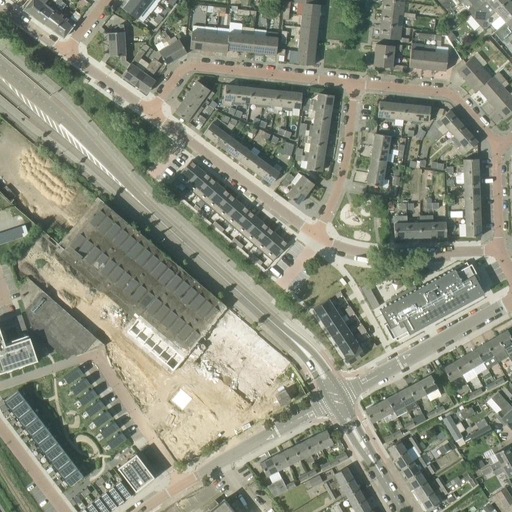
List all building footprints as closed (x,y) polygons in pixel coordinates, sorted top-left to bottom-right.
[(30,0),(24,10),(34,17),(45,3),(47,0),(30,0)] [(34,17),(43,24),(57,7),(62,0),(56,0),(54,3),(50,0),(47,0),(45,3),(34,17)] [(132,0),(129,0),(124,7),(137,18),(144,9),(132,0)] [(151,0),(132,0),(144,9),(152,0),(151,0)] [(316,4),(316,2),(295,0),(294,0),(295,3),(303,4),(302,13),(319,15),(320,5),(316,4)] [(404,2),(383,0),(382,13),(403,15),(402,17),(408,18),(409,13),(403,13),(404,2)] [(457,0),(437,0),(448,12),(460,3),(457,0)] [(471,14),(486,0),(465,0),(461,4),(467,10),(471,14)] [(508,0),(486,0),(471,14),(470,15),(479,26),(485,20),(495,12),(508,0)] [(505,22),(511,16),(511,3),(509,0),(508,0),(495,12),(485,20),(490,25),(500,16),(505,22)] [(60,14),(62,12),(63,11),(57,7),(43,24),(53,31),(64,17),(60,14)] [(318,28),(319,15),(302,13),(300,26),(318,28)] [(402,17),(403,15),(382,13),(380,25),(401,27),(402,17)] [(79,19),(75,15),(73,14),(68,20),(64,17),(53,31),(64,38),(79,19)] [(502,48),(508,55),(511,58),(511,57),(511,56),(511,57),(511,56),(511,16),(505,22),(491,35),(494,39),(496,41),(510,28),(511,30),(511,40),(509,42),(502,48)] [(227,50),(239,51),(241,34),(242,24),(235,23),(235,24),(230,24),(229,33),(228,36),(227,50)] [(108,43),(109,45),(125,44),(124,25),(119,25),(120,25),(120,32),(108,33),(109,43),(108,43)] [(401,27),(380,25),(379,38),(400,40),(400,42),(408,43),(409,39),(400,38),(401,27)] [(316,40),(318,28),(300,26),(299,38),(316,40)] [(202,50),(204,33),(192,32),(190,49),(202,50)] [(214,51),(216,34),(204,33),(202,50),(214,51)] [(228,36),(216,34),(214,51),(227,53),(227,50),(228,36)] [(253,35),(241,34),(239,51),(251,52),(253,35)] [(263,54),(265,36),(253,35),(251,52),(263,54)] [(265,36),(263,54),(276,55),(278,38),(265,36)] [(315,52),(316,40),(299,38),(298,51),(315,52)] [(169,45),(177,60),(179,59),(179,58),(187,54),(179,40),(169,45)] [(421,69),(424,44),(412,43),(409,67),(421,69)] [(121,63),(126,59),(125,44),(109,45),(109,47),(109,56),(121,56),(121,63)] [(394,44),(394,46),(376,44),(373,66),(392,68),(394,50),(401,51),(402,45),(394,44)] [(435,53),(436,46),(424,44),(421,69),(433,70),(435,53)] [(175,61),(177,60),(169,45),(159,51),(167,65),(175,60),(175,61)] [(130,82),(139,69),(136,66),(135,66),(145,52),(141,49),(130,64),(126,61),(126,59),(121,63),(127,68),(122,76),(130,82)] [(314,65),(315,52),(298,51),(296,64),(314,65)] [(446,71),(447,54),(435,53),(433,70),(446,71)] [(466,81),(482,67),(473,57),(457,71),(466,81)] [(154,59),(150,65),(144,72),(139,69),(130,82),(135,85),(138,88),(157,61),(154,59)] [(157,61),(138,88),(145,93),(147,92),(148,92),(155,81),(151,78),(159,67),(161,64),(157,61)] [(491,77),(482,67),(466,81),(475,92),(478,90),(478,89),(491,77)] [(487,99),(507,82),(505,80),(500,84),(493,77),(491,78),(491,77),(478,89),(478,90),(487,99)] [(190,92),(204,102),(207,98),(205,96),(209,90),(197,81),(190,92)] [(493,107),(509,94),(503,88),(509,84),(507,82),(487,99),(493,107)] [(236,105),(238,87),(225,85),(224,100),(232,101),(231,104),(236,105)] [(249,103),(251,88),(238,87),(236,105),(242,105),(242,102),(249,103)] [(262,108),(264,89),(251,88),(249,103),(257,104),(256,107),(262,108)] [(275,106),(276,91),(264,89),(262,108),(267,108),(267,105),(275,106)] [(287,110),(289,92),(276,91),(275,106),(282,106),(282,110),(287,110)] [(511,91),(509,95),(509,94),(493,107),(505,120),(511,113),(511,91)] [(201,106),(204,102),(190,92),(182,102),(194,111),(199,105),(201,106)] [(289,92),(287,110),(292,111),(292,108),(300,108),(302,93),(289,92)] [(331,109),(333,96),(318,93),(317,101),(314,101),(313,105),(313,106),(316,106),(331,109)] [(213,110),(217,104),(212,101),(209,106),(213,110)] [(190,117),(194,111),(182,102),(174,113),(189,123),(192,119),(190,117)] [(390,121),(392,103),(379,102),(378,117),(385,117),(385,121),(390,121)] [(403,119),(405,104),(392,103),(390,121),(395,122),(396,119),(403,119)] [(416,124),(417,106),(405,104),(403,119),(411,120),(410,123),(416,124)] [(209,115),(213,110),(209,106),(205,112),(209,115)] [(316,106),(315,119),(329,121),(331,109),(316,106)] [(430,107),(417,106),(416,124),(421,124),(421,121),(429,122),(429,118),(434,119),(438,108),(430,108),(430,107)] [(234,116),(237,110),(230,108),(228,113),(234,116)] [(237,110),(234,116),(241,118),(243,113),(237,110)] [(449,130),(459,121),(449,110),(436,122),(440,126),(443,124),(449,130)] [(258,126),(261,120),(254,118),(252,123),(258,126)] [(327,134),(329,121),(315,119),(313,126),(310,126),(309,131),(327,134)] [(261,120),(258,126),(265,128),(267,123),(261,120)] [(455,143),(468,132),(459,121),(449,130),(454,136),(451,139),(455,143)] [(218,128),(211,123),(203,134),(215,142),(225,129),(220,126),(218,128)] [(251,128),(248,133),(254,136),(256,130),(251,128)] [(226,151),(234,140),(228,135),(230,132),(225,129),(215,142),(226,151)] [(421,140),(425,133),(419,129),(415,137),(421,140)] [(325,146),(327,134),(309,131),(309,136),(312,136),(310,144),(325,146)] [(468,151),(478,142),(468,132),(455,143),(459,147),(462,145),(468,151)] [(373,147),(393,150),(394,145),(389,144),(390,136),(375,134),(373,147)] [(237,159),(248,145),(243,141),(241,145),(234,140),(226,151),(237,159)] [(283,150),(281,149),(278,153),(291,157),(294,145),(285,142),(283,150)] [(306,151),(305,156),(323,159),(325,146),(310,144),(309,151),(306,151)] [(249,167),(257,156),(250,152),(253,148),(248,145),(237,159),(249,167)] [(392,155),(393,150),(373,147),(371,159),(386,162),(387,154),(392,155)] [(260,176),(271,161),(266,158),(263,161),(257,156),(249,167),(260,176)] [(308,161),(307,163),(306,169),(321,171),(323,159),(305,156),(305,161),(308,161)] [(384,169),(386,162),(371,159),(369,172),(389,175),(390,170),(384,169)] [(464,173),(477,172),(478,172),(478,168),(478,159),(463,160),(464,173)] [(191,161),(175,178),(185,187),(201,170),(191,161)] [(271,184),(279,173),(273,168),(275,165),(271,161),(260,176),(271,184)] [(201,170),(185,187),(195,195),(210,178),(201,170)] [(423,170),(423,179),(428,179),(428,182),(432,182),(432,170),(423,170)] [(388,180),(389,175),(369,172),(367,184),(381,187),(383,179),(388,180)] [(478,172),(477,172),(464,173),(464,186),(479,185),(478,177),(479,177),(479,176),(478,176),(478,172)] [(309,191),(313,185),(314,184),(303,175),(295,186),(305,194),(306,195),(309,191)] [(210,178),(195,195),(205,203),(220,186),(210,178)] [(479,193),(479,185),(464,186),(465,198),(479,198),(479,194),(479,193)] [(220,186),(205,203),(214,211),(230,194),(220,186)] [(306,195),(305,194),(295,186),(287,196),(298,205),(303,198),(306,195)] [(230,194),(214,211),(224,220),(239,203),(230,194)] [(465,198),(465,211),(480,211),(479,202),(480,202),(479,202),(479,198),(465,198)] [(257,333),(224,305),(99,199),(92,207),(96,211),(69,243),(64,239),(59,246),(55,250),(137,319),(124,334),(170,374),(187,354),(218,380),(219,379),(252,408),(268,389),(269,389),(275,382),(274,381),(290,363),(257,334),(257,333)] [(239,203),(224,220),(234,228),(249,211),(239,203)] [(249,211),(234,228),(243,237),(259,219),(249,211)] [(480,219),(480,211),(465,211),(466,224),(480,223),(480,219)] [(419,216),(419,223),(420,223),(420,237),(429,237),(433,237),(433,223),(433,216),(419,216)] [(259,219),(243,237),(253,244),(268,228),(259,219)] [(446,222),(433,223),(433,237),(437,237),(438,237),(446,237),(446,222)] [(412,238),(420,237),(420,223),(419,223),(407,224),(408,238),(412,238)] [(480,223),(466,224),(466,237),(481,237),(480,228),(480,227),(480,223)] [(407,224),(395,224),(394,224),(394,238),(403,238),(408,238),(407,224)] [(0,244),(29,236),(26,226),(0,233),(0,244)] [(268,228),(253,244),(262,253),(278,236),(268,228)] [(278,236),(262,253),(272,261),(288,244),(278,236)] [(308,312),(342,273),(328,262),(294,300),(308,312)] [(392,303),(379,310),(396,341),(484,294),(467,262),(417,289),(415,286),(390,299),(392,303)] [(105,348),(105,344),(27,278),(20,287),(20,300),(27,306),(27,322),(33,327),(33,330),(39,336),(40,336),(55,349),(105,348)] [(368,284),(360,288),(372,310),(380,306),(368,284)] [(328,299),(313,309),(320,319),(335,309),(328,299)] [(335,309),(320,319),(326,328),(341,318),(335,309)] [(341,318),(326,328),(332,337),(347,327),(341,318)] [(347,327),(332,337),(338,346),(353,336),(347,327)] [(5,345),(0,330),(0,372),(5,371),(4,367),(11,365),(12,369),(18,367),(16,363),(23,361),(24,365),(30,363),(29,359),(36,357),(29,337),(5,345)] [(496,337),(504,349),(509,358),(511,356),(511,338),(507,330),(496,337)] [(353,336),(338,346),(343,355),(359,345),(353,336)] [(121,337),(108,353),(143,406),(168,377),(121,337)] [(493,356),(504,349),(496,337),(485,343),(493,356)] [(483,362),(493,356),(485,343),(475,349),(483,362)] [(359,345),(343,355),(350,364),(358,359),(365,354),(359,345)] [(472,368),(483,362),(475,349),(464,355),(472,368)] [(462,374),(472,368),(464,355),(454,362),(462,374)] [(451,381),(462,374),(454,362),(443,368),(451,381)] [(83,373),(66,383),(71,390),(87,379),(83,373)] [(419,381),(426,394),(438,388),(431,375),(419,381)] [(493,382),(495,387),(505,382),(503,378),(493,382)] [(415,400),(426,394),(419,381),(408,387),(415,400)] [(501,390),(509,398),(511,395),(511,385),(510,382),(501,390)] [(92,386),(74,396),(79,403),(96,392),(92,386)] [(398,392),(405,406),(404,406),(407,411),(418,406),(415,400),(408,387),(398,392)] [(471,393),(473,398),(483,393),(480,388),(471,393)] [(10,410),(25,398),(18,389),(3,401),(10,410)] [(404,406),(405,406),(398,392),(387,398),(397,418),(397,417),(407,411),(404,406)] [(501,409),(499,411),(495,415),(502,422),(503,421),(511,430),(511,407),(498,392),(491,398),(501,409)] [(98,395),(81,405),(86,412),(102,401),(98,395)] [(25,398),(10,410),(16,418),(31,407),(25,398)] [(386,423),(397,418),(387,398),(376,404),(383,417),(386,423)] [(372,423),(383,417),(376,404),(365,410),(372,423)] [(105,405),(88,416),(93,423),(109,412),(105,405)] [(434,410),(436,415),(445,411),(443,406),(434,410)] [(31,407),(16,418),(23,427),(38,416),(31,407)] [(464,420),(468,417),(463,409),(459,411),(464,420)] [(204,410),(165,440),(179,459),(218,430),(204,410)] [(426,414),(428,419),(429,419),(436,415),(434,410),(426,414)] [(449,415),(442,420),(455,442),(462,437),(460,433),(465,430),(460,422),(455,425),(449,415)] [(45,424),(38,416),(23,427),(30,435),(45,424)] [(114,418),(96,428),(101,435),(118,424),(114,418)] [(407,430),(415,426),(412,421),(404,425),(407,430)] [(51,433),(45,424),(30,435),(36,444),(51,433)] [(469,437),(472,442),(491,431),(489,426),(469,437)] [(120,427),(103,438),(108,445),(124,434),(120,427)] [(315,436),(322,449),(333,443),(326,430),(315,436)] [(391,434),(394,439),(402,435),(400,430),(391,434)] [(36,444),(43,453),(58,441),(51,433),(36,444)] [(386,443),(394,439),(391,434),(384,438),(386,443)] [(414,446),(418,443),(413,435),(409,438),(414,446)] [(311,454),(322,449),(315,436),(304,441),(311,454)] [(409,438),(402,442),(406,449),(413,446),(409,438)] [(128,439),(110,449),(115,456),(132,445),(128,439)] [(394,459),(406,451),(399,440),(387,448),(394,459)] [(49,461),(64,450),(58,441),(43,453),(49,461)] [(300,460),(311,454),(304,441),(293,447),(300,460)] [(418,443),(414,446),(419,453),(423,451),(418,443)] [(483,475),(493,470),(511,459),(511,451),(509,446),(494,454),(498,461),(490,465),(485,468),(482,469),(480,470),(483,475)] [(289,465),(300,460),(293,447),(282,452),(289,465)] [(64,450),(49,461),(56,470),(71,458),(64,450)] [(400,469),(413,461),(406,451),(394,459),(400,469)] [(278,471),(289,465),(282,452),(271,457),(278,471)] [(117,468),(135,491),(154,477),(136,453),(117,468)] [(331,467),(347,459),(345,453),(336,457),(336,458),(328,462),(331,467)] [(427,466),(422,459),(420,456),(413,461),(400,469),(407,479),(420,471),(427,466)] [(266,477),(278,471),(271,457),(260,463),(266,477)] [(71,458),(56,470),(63,478),(77,467),(71,458)] [(492,477),(495,475),(504,471),(508,478),(511,475),(511,459),(493,470),(493,471),(489,473),(492,477)] [(322,471),(331,467),(328,462),(320,466),(322,471)] [(431,464),(427,466),(432,474),(436,471),(431,464)] [(84,476),(77,467),(63,478),(69,487),(84,476)] [(328,492),(333,490),(340,486),(353,478),(347,467),(334,474),(337,480),(330,484),(328,482),(324,484),(328,492)] [(306,473),(309,478),(317,474),(315,469),(306,473)] [(426,481),(420,471),(407,479),(414,489),(426,481)] [(300,482),(309,478),(306,473),(298,477),(300,482)] [(308,489),(322,482),(319,475),(305,482),(308,489)] [(450,492),(451,491),(468,480),(471,478),(469,475),(466,477),(466,476),(460,480),(458,476),(445,485),(444,484),(440,487),(445,495),(450,492)] [(440,487),(444,484),(440,476),(435,479),(440,487)] [(346,496),(359,489),(353,478),(340,486),(346,496)] [(121,479),(114,485),(125,499),(132,493),(121,479)] [(274,497),(288,491),(282,479),(265,487),(274,497)] [(282,479),(288,491),(296,486),(294,482),(286,486),(282,479)] [(420,500),(433,491),(426,481),(414,489),(420,500)] [(125,499),(114,485),(106,490),(117,504),(125,499)] [(499,499),(508,493),(505,488),(487,499),(491,504),(499,499)] [(352,507),(365,500),(359,489),(346,496),(352,507)] [(106,490),(99,496),(110,510),(117,504),(106,490)] [(333,490),(328,492),(333,500),(337,498),(333,490)] [(433,491),(420,500),(427,511),(440,503),(433,491)] [(451,502),(457,498),(453,493),(451,494),(447,497),(451,502)] [(499,499),(505,508),(511,503),(511,499),(508,493),(499,499)] [(100,511),(107,511),(110,510),(99,496),(92,501),(100,511)] [(234,511),(224,499),(208,511),(234,511)] [(355,511),(369,511),(371,511),(365,500),(352,507),(355,511)] [(100,511),(92,501),(85,507),(89,511),(100,511)] [(338,511),(343,511),(345,511),(340,503),(335,506),(338,511)] [(483,508),(486,511),(490,511),(493,510),(488,503),(483,508)]
